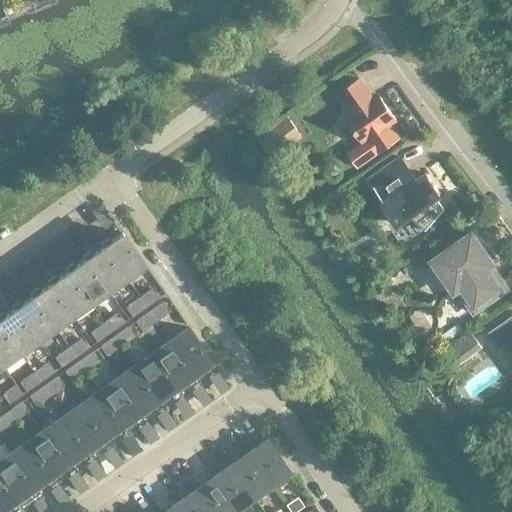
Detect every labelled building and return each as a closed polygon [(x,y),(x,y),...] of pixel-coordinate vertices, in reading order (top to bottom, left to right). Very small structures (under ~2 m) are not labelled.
[(0,0),(0,18),(6,16),(8,20),(9,20),(0,0)] [(360,79),(339,93),(353,113),(346,118),(363,142),(348,152),(358,167),(401,137),(391,124),(396,120),(379,95),(372,100),(368,95),(370,94),(360,79)] [(299,137),(284,115),(253,137),(268,159),(299,137)] [(378,194),(410,171),(399,155),(367,178),(378,194)] [(416,180),(410,171),(378,194),(384,202),(383,203),(397,224),(408,216),(426,231),(445,209),(436,196),(441,193),(426,173),(416,180)] [(145,265),(122,232),(111,240),(109,237),(102,242),(101,242),(127,279),(145,265)] [(435,264),(428,268),(427,276),(432,283),(440,285),(447,280),(455,292),(458,289),(474,312),(507,289),(491,266),(494,264),(472,233),(433,261),(435,264)] [(127,279),(101,242),(100,243),(102,246),(94,252),(92,249),(84,255),(84,254),(83,254),(109,291),(127,279)] [(109,291),(83,254),(82,255),(85,258),(76,265),(74,262),(67,267),(66,266),(66,267),(92,303),(109,291)] [(92,303),(66,267),(65,267),(67,271),(58,277),(56,274),(49,280),(48,279),(74,316),(92,303)] [(74,316),(48,279),(47,280),(49,283),(41,289),(39,287),(31,292),(31,291),(30,292),(56,328),(74,316)] [(152,288),(140,297),(146,306),(161,296),(160,296),(158,297),(152,288)] [(56,328),(30,292),(29,292),(32,296),(23,302),(21,299),(14,304),(13,304),(39,341),(56,328)] [(146,306),(140,297),(128,305),(134,314),(132,316),(146,306)] [(164,301),(150,311),(157,320),(168,312),(162,303),(164,301)] [(39,341),(13,304),(12,305),(14,308),(5,314),(3,312),(0,313),(0,323),(21,353),(39,341)] [(157,320),(150,311),(136,321),(139,320),(145,329),(157,320)] [(116,313),(104,322),(111,331),(125,321),(122,322),(116,313)] [(511,345),(511,316),(488,333),(498,348),(508,341),(511,345)] [(111,331),(104,322),(93,330),(99,339),(97,340),(97,341),(111,331)] [(21,353),(0,323),(0,361),(3,366),(21,353)] [(129,326),(115,336),(121,345),(133,337),(127,328),(129,326)] [(212,360),(189,327),(170,340),(196,377),(196,376),(203,371),(202,368),(212,360)] [(459,341),(467,355),(481,346),(472,332),(459,341)] [(121,345),(115,336),(100,346),(101,346),(103,345),(110,354),(121,345)] [(81,338),(69,346),(76,356),(90,346),(90,345),(87,347),(81,338)] [(196,377),(170,340),(153,353),(178,389),(179,389),(178,388),(186,383),(184,380),(193,374),(195,377),(196,377)] [(76,356),(69,346),(57,355),(64,364),(61,365),(61,366),(76,356)] [(94,351),(93,351),(79,361),(86,370),(98,362),(91,353),(94,351)] [(178,389),(153,353),(135,365),(161,402),(161,401),(168,396),(166,393),(175,387),(177,390),(178,389)] [(86,370),(79,361),(65,371),(68,369),(74,378),(86,370)] [(45,363),(34,371),(40,380),(54,371),(54,370),(52,372),(45,363)] [(161,402),(135,365),(117,377),(143,414),(143,413),(151,408),(149,405),(158,399),(160,402),(161,402)] [(40,380),(34,371),(22,379),(28,388),(26,390),(40,380)] [(58,376),(44,386),(51,395),(62,387),(56,378),(58,376)] [(143,414),(117,377),(100,390),(125,427),(126,426),(125,426),(133,420),(131,418),(140,411),(142,415),(143,414)] [(8,402),(9,403),(23,393),(16,384),(4,392),(11,401),(8,402)] [(51,395),(44,386),(30,396),(33,394),(39,403),(51,395)] [(125,427),(100,390),(82,402),(108,439),(108,438),(115,433),(113,430),(122,424),(125,427)] [(23,401),(22,401),(8,411),(15,420),(26,412),(20,403),(23,401)] [(108,439),(82,402),(64,415),(90,451),(91,451),(90,451),(98,445),(96,443),(105,436),(107,440),(108,439)] [(15,420),(8,411),(0,416),(0,424),(3,429),(15,420)] [(90,451),(64,415),(46,427),(72,464),(73,464),(72,463),(80,458),(78,455),(87,449),(89,452),(90,451)] [(72,464),(46,427),(28,440),(54,477),(55,476),(54,476),(62,471),(60,468),(69,462),(71,465),(72,464)] [(290,470),(268,439),(249,452),(271,483),(290,470)] [(54,477),(28,440),(11,452),(37,489),(37,488),(44,483),(42,480),(51,474),(53,477),(54,477)] [(37,489),(11,452),(0,460),(0,474),(19,502),(19,501),(26,495),(25,493),(33,486),(36,490),(37,489)] [(271,483),(249,452),(231,464),(253,496),(271,483)] [(253,496),(231,464),(214,477),(236,508),(253,496)] [(19,502),(0,474),(0,511),(2,511),(9,508),(7,505),(16,499),(18,502),(19,502)] [(230,511),(236,508),(214,477),(196,489),(212,511),(230,511)] [(212,511),(196,489),(178,502),(185,511),(212,511)] [(286,505),(291,511),(295,511),(307,504),(304,506),(298,497),(286,505)] [(185,511),(178,502),(163,511),(185,511)]
